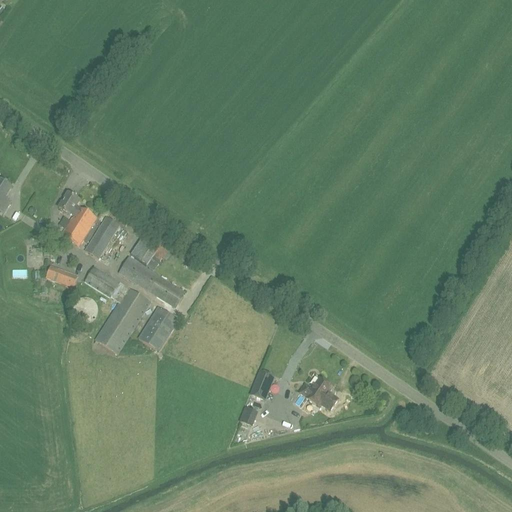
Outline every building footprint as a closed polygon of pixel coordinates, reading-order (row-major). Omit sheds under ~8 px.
[(0,212),(3,215),(10,203),(5,199),(12,188),(0,181),(0,212)] [(78,248),(96,219),(78,208),(75,207),(79,201),(68,195),(59,210),(69,216),(71,214),(74,216),(61,237),(78,248)] [(98,261),(120,227),(106,218),(84,252),(98,261)] [(153,272),(171,244),(156,234),(151,241),(143,236),(130,256),(153,272)] [(184,294),(129,259),(119,275),(174,309),(184,294)] [(73,289),(77,277),(50,267),(45,280),(73,289)] [(150,304),(94,268),(84,283),(119,305),(96,342),(118,356),(150,304)] [(45,291),(44,302),(66,302),(66,292),(45,291)] [(97,301),(81,300),(81,312),(96,312),(97,301)] [(139,341),(159,353),(179,322),(159,309),(139,341)] [(264,402),(274,379),(260,373),(251,396),(264,402)] [(325,399),(332,389),(320,380),(312,391),(305,386),(299,395),(306,399),(306,400),(319,409),(326,399),(325,399)] [(251,427),(254,420),(256,414),(245,409),(243,416),(240,423),(251,427)] [(254,429),(254,441),(265,440),(264,428),(254,429)]
